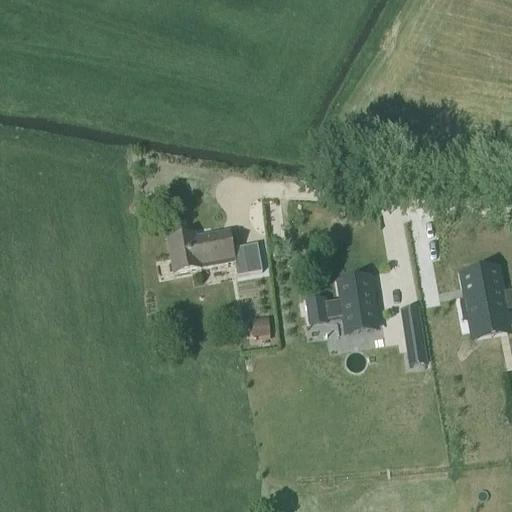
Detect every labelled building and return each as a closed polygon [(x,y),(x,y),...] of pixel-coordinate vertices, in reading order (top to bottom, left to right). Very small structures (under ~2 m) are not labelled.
[(257,247),(232,252),(229,235),(195,241),(195,237),(168,242),(174,276),(201,272),(200,268),(233,262),(236,279),(262,275),(257,247)] [(503,315),(511,313),(511,293),(500,296),(496,272),(463,278),(467,302),(459,304),(462,322),(470,321),(474,342),(507,336),(503,315)] [(324,303),(307,306),(310,327),(327,325),(326,322),(343,320),(346,336),(376,332),(369,281),(338,286),(341,303),(324,306),(324,303)] [(418,311),(401,313),(406,353),(424,351),(418,311)] [(253,340),(269,338),(267,321),(251,323),(253,340)]
